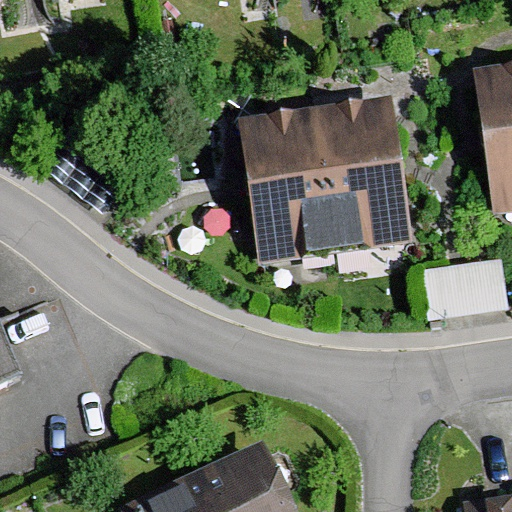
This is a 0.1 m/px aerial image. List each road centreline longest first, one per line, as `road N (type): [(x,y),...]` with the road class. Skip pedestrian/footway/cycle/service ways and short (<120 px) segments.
road 1 (residential): [(0,208),(183,333),(264,362),(389,383)]
road 2 (residential): [(389,383),(386,511)]
road 3 (residential): [(389,383),(511,366)]
